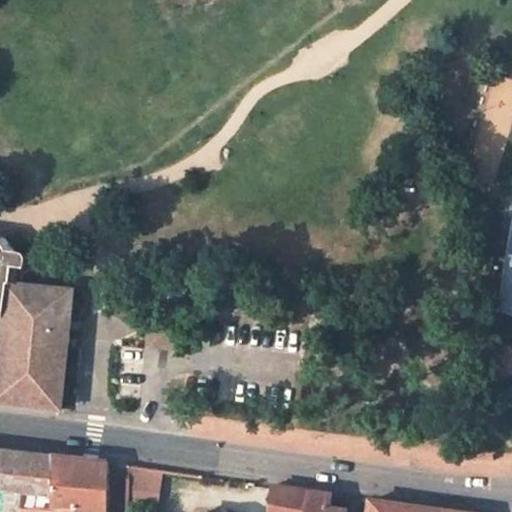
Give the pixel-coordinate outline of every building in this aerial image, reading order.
[(511,214),(497,311),(511,314),(511,214)] [(0,319),(3,320),(0,351),(0,402),(31,406),(60,410),(71,291),(16,286),(18,268),(23,268),(24,263),(24,259),(23,255),(19,253),(16,252),(14,252),(2,236),(0,235),(0,319)] [(181,320),(150,316),(147,347),(177,351),(181,320)] [(0,473),(4,474),(2,496),(23,498),(23,508),(52,511),(53,456),(0,451),(0,450),(0,473)] [(109,511),(110,462),(91,460),(53,456),(52,511),(23,508),(22,511),(109,511)] [(140,467),(135,508),(160,511),(166,471),(140,467)] [(306,511),(310,490),(274,485),(270,511),(306,511)] [(347,511),(348,509),(338,508),(339,494),(310,490),(306,511),(347,511)] [(23,498),(2,496),(1,501),(0,507),(0,511),(22,511),(23,508),(23,498)] [(371,499),(369,511),(445,511),(446,509),(409,504),(371,499)]
